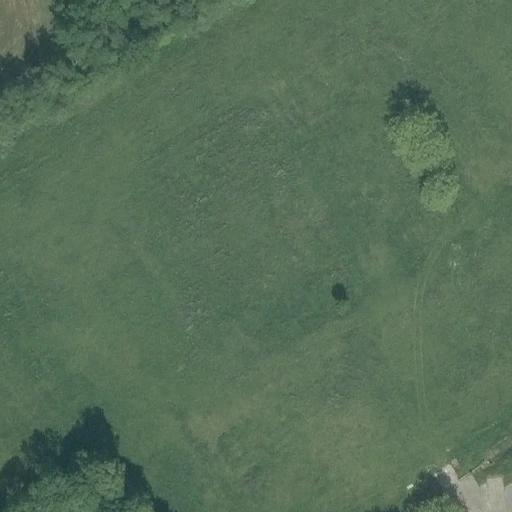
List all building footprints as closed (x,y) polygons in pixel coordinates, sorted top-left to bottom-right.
[(299,21),(284,47),(314,65),(330,39),(299,21)] [(267,28),(263,35),(273,41),(278,34),(267,28)] [(263,35),(259,42),(269,48),(273,41),(263,35)] [(314,65),(284,47),(269,73),(299,91),(314,65)] [(89,126),(82,129),(86,140),(94,137),(89,126)] [(82,129),(74,132),(79,143),(86,140),(82,129)] [(321,136),(300,164),(313,174),(334,146),(321,136)] [(121,138),(91,151),(105,183),(135,171),(121,138)] [(346,154),(334,146),(313,174),(325,183),(346,154)] [(91,151),(61,164),(75,196),(105,183),(91,151)] [(346,154),(325,183),(338,192),(358,163),(346,154)] [(358,163),(338,192),(350,201),(370,172),(358,163)] [(370,172),(350,201),(363,210),(366,206),(370,199),(375,193),(380,187),(383,182),(370,172)] [(389,174),(385,180),(394,187),(399,181),(389,174)] [(383,182),(380,187),(390,194),(394,187),(385,180),(383,182)] [(28,182),(5,202),(28,228),(51,208),(28,182)] [(380,187),(375,193),(385,200),(390,194),(380,187)] [(375,193),(370,199),(380,207),(385,200),(375,193)] [(370,199),(366,206),(375,213),(380,207),(370,199)] [(0,206),(0,241),(6,248),(28,228),(5,202),(0,206)] [(159,223),(163,238),(197,229),(193,213),(159,223)] [(163,238),(167,253),(201,243),(197,229),(163,238)] [(421,230),(413,231),(415,243),(423,242),(421,230)] [(413,231),(405,233),(407,244),(413,243),(415,243),(413,231)] [(405,233),(398,234),(399,246),(407,244),(405,233)] [(398,234),(390,235),(391,247),(399,246),(398,234)] [(390,235),(382,236),(384,248),(391,247),(390,235)] [(201,243),(167,253),(171,267),(205,258),(201,243)] [(378,249),(381,265),(416,259),(413,243),(407,244),(399,246),(391,247),(384,248),(378,249)] [(205,258),(171,267),(175,282),(209,272),(205,258)] [(416,259),(381,265),(383,280),(418,274),(416,259)] [(175,282),(180,297),(186,295),(193,293),(201,291),(209,289),(214,287),(209,272),(175,282)] [(418,274),(383,280),(386,295),(420,289),(418,274)] [(209,289),(201,291),(204,303),(212,300),(209,289)] [(420,289),(386,295),(388,309),(423,304),(420,289)] [(201,291),(193,293),(197,305),(204,303),(201,291)] [(193,293),(186,295),(189,307),(197,305),(193,293)] [(180,297),(178,298),(181,309),(189,307),(186,295),(180,297)] [(178,298),(170,300),(174,311),(181,309),(178,298)] [(423,304),(388,309),(390,325),(425,320),(423,304)] [(222,318),(217,324),(227,332),(232,325),(222,318)] [(214,349),(227,359),(248,331),(235,321),(232,325),(227,332),(222,338),(217,344),(214,349)] [(217,324),(213,331),(222,338),(227,332),(217,324)] [(213,331),(208,337),(217,344),(222,338),(213,331)] [(248,331),(227,359),(239,368),(260,340),(248,331)] [(208,337),(203,343),(213,351),(214,349),(217,344),(208,337)] [(251,377),(272,349),(260,340),(239,368),(251,377)] [(203,343),(198,350),(208,357),(213,351),(203,343)] [(493,345),(478,353),(491,377),(505,369),(493,345)] [(251,377),(263,386),(284,358),(272,349),(251,377)] [(478,353),(464,360),(477,384),(491,377),(478,353)] [(263,386),(275,396),(297,367),(284,358),(263,386)] [(464,360),(450,368),(463,392),(477,384),(464,360)] [(54,379),(36,377),(31,412),(49,414),(54,379)] [(70,381),(54,379),(49,414),(66,416),(70,381)] [(87,383),(70,381),(66,416),(83,418),(87,383)] [(104,386),(87,383),(83,418),(100,420),(104,386)] [(122,388),(104,386),(100,420),(118,423),(122,388)] [(30,424),(28,436),(36,437),(38,425),(30,424)] [(57,427),(55,439),(63,440),(65,428),(57,427)] [(65,428),(63,440),(71,441),(73,429),(65,428)] [(91,431),(89,443),(97,444),(99,432),(91,431)] [(99,432),(97,444),(105,445),(106,433),(99,432)] [(171,446),(162,435),(145,449),(154,460),(171,446)] [(180,457),(171,446),(154,460),(163,471),(180,457)] [(189,468),(180,457),(163,471),(171,482),(189,468)] [(336,460),(325,471),(340,486),(351,476),(336,460)] [(198,480),(189,468),(171,482),(181,494),(198,480)] [(325,471),(315,480),(330,496),(340,486),(325,471)] [(315,480),(304,491),(319,506),(330,496),(315,480)] [(197,491),(192,497),(202,504),(207,498),(197,491)] [(192,497),(187,504),(197,511),(202,504),(192,497)] [(207,498),(202,504),(212,511),(216,505),(207,498)]
